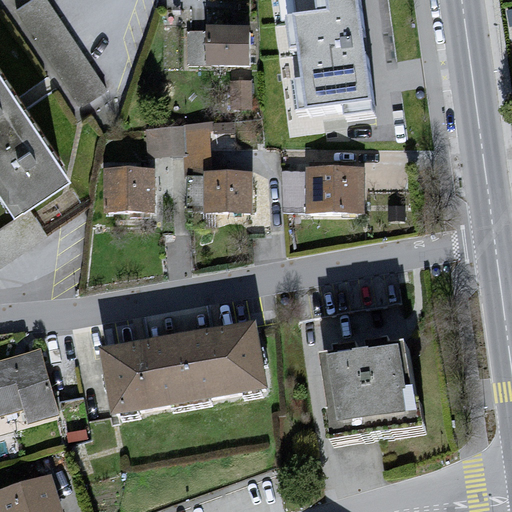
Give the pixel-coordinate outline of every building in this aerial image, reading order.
[(47,0),(30,0),(16,10),(80,106),(106,89),(47,0)] [(362,0),(319,0),(323,27),(293,31),(298,60),(305,59),(310,91),(300,93),(305,124),(351,117),(353,128),(381,124),(362,0)] [(256,33),(212,31),(211,71),(254,72),(256,33)] [(66,166),(0,71),(0,192),(10,206),(66,166)] [(229,101),(253,103),(254,76),(230,74),(229,101)] [(186,131),(149,132),(150,160),(187,159),(186,131)] [(300,201),(299,166),(284,166),(285,201),(300,201)] [(368,175),(310,174),(310,220),(368,220),(368,175)] [(158,176),(106,175),(105,217),(157,218),(158,176)] [(258,185),(209,184),(209,220),(257,224),(258,185)] [(29,208),(0,227),(0,266),(47,236),(29,208)] [(258,333),(113,362),(124,419),(269,390),(258,333)] [(416,353),(330,365),(340,442),(427,430),(416,353)] [(47,359),(0,370),(0,424),(28,417),(31,428),(64,422),(47,359)] [(63,511),(57,484),(0,498),(0,507),(1,511),(63,511)]
